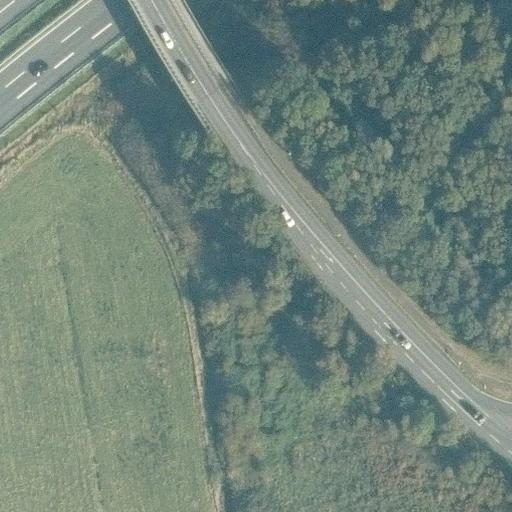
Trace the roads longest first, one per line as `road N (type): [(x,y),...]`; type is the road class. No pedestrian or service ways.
road 1 (tertiary): [(508,446),(396,340),(294,225),(208,104)]
road 2 (motorway): [(0,95),(121,0)]
road 3 (tertiary): [(141,0),(208,104)]
